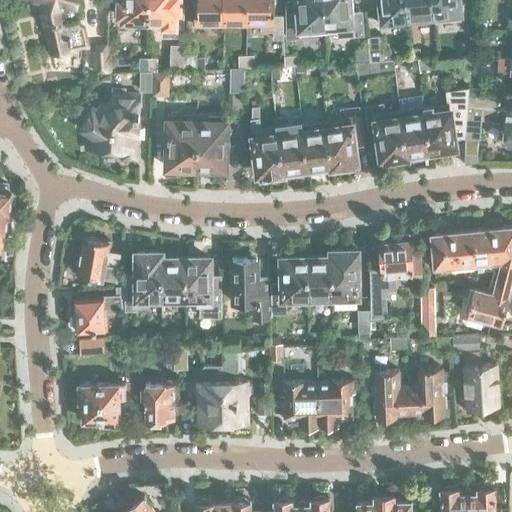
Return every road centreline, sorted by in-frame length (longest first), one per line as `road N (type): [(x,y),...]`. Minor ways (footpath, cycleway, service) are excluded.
road 1 (residential): [(42,174),(140,206),(222,212),(345,209),(432,187),(511,181)]
road 2 (residential): [(80,474),(201,458),(361,462),(511,442)]
road 3 (residential): [(47,470),(33,350),(42,174)]
